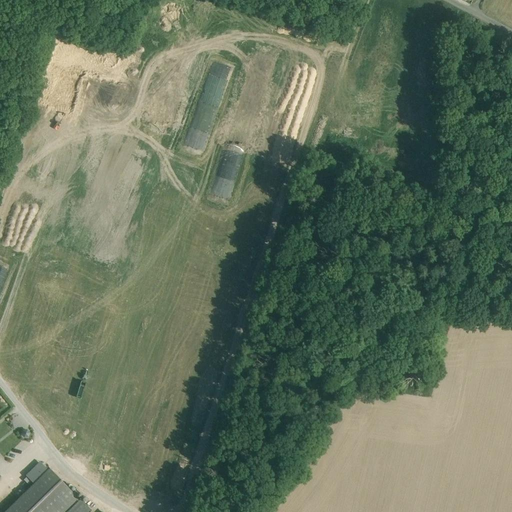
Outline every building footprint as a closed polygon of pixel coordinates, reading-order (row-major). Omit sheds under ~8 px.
[(139,156),(136,161),(141,163),(148,149),(140,146),(135,154),(139,156)] [(86,421),(83,429),(94,433),(100,415),(94,413),(90,423),(86,421)] [(25,474),(34,484),(48,470),(39,461),(25,474)] [(68,511),(80,501),(49,469),(48,470),(34,484),(26,491),(46,511),(68,511)] [(46,511),(26,491),(4,511),(46,511)] [(91,511),(80,501),(68,511),(91,511)]
